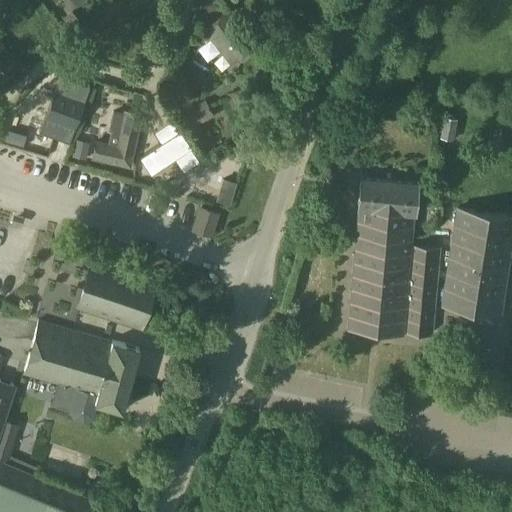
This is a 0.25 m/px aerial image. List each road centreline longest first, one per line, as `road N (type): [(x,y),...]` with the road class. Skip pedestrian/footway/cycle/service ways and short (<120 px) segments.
road 1 (residential): [(214,391),(347,0)]
road 2 (residential): [(214,391),(511,446)]
road 3 (residential): [(161,511),(214,391)]
